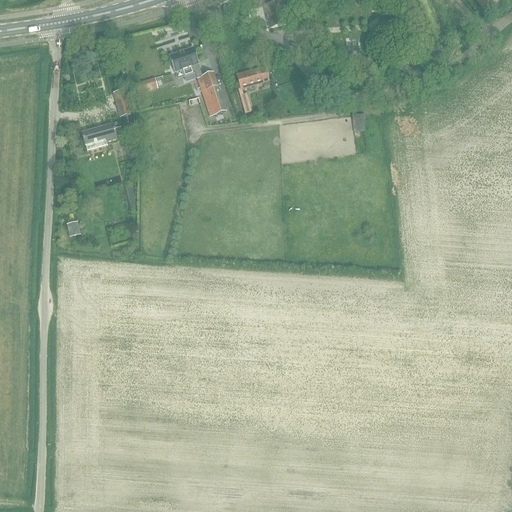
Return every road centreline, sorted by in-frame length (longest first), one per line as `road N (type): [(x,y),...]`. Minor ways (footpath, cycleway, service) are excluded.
road 1 (unclassified): [(38,511),(62,21)]
road 2 (tertiary): [(511,14),(451,66),(410,87),(358,98),(334,96),(312,81),(269,35),(184,0)]
